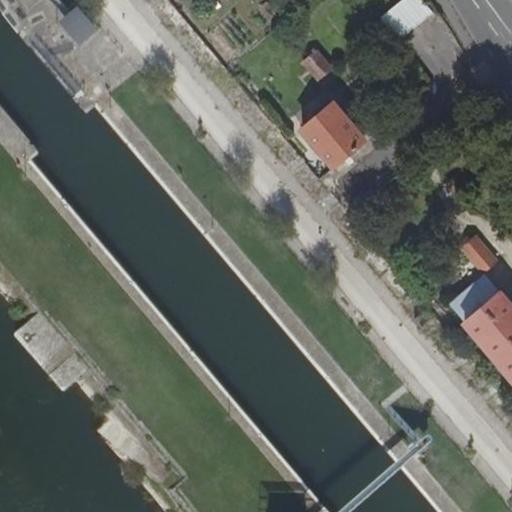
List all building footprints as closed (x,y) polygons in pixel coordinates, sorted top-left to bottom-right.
[(406,0),(380,20),(397,43),(431,17),(418,0),(406,0)] [(81,6),(63,21),(83,44),(101,28),(81,6)] [(304,63),(317,81),(331,70),(316,53),(304,63)] [(303,132),(333,167),(363,143),(333,106),(303,132)] [(468,258),(481,275),(493,265),(479,247),(468,258)] [(511,308),(500,294),(466,322),(511,379),(511,308)]
